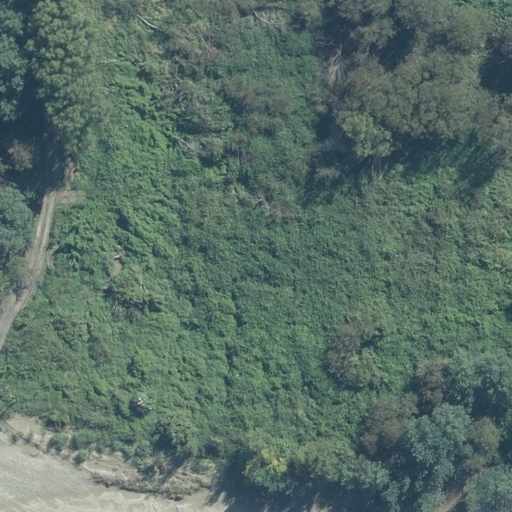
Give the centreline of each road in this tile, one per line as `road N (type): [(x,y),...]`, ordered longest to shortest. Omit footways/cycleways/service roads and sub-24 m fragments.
road 1 (track): [(31,0),(28,70),(47,128),(49,192)]
road 2 (track): [(49,192),(28,281),(0,337)]
